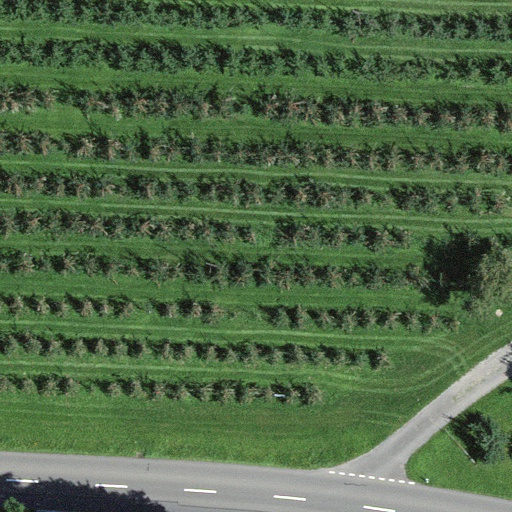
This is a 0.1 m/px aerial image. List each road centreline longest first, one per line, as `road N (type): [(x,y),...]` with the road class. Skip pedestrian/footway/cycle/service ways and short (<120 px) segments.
road 1 (tertiary): [(0,479),(223,492),(386,511)]
road 2 (track): [(511,358),(368,475),(362,508)]
